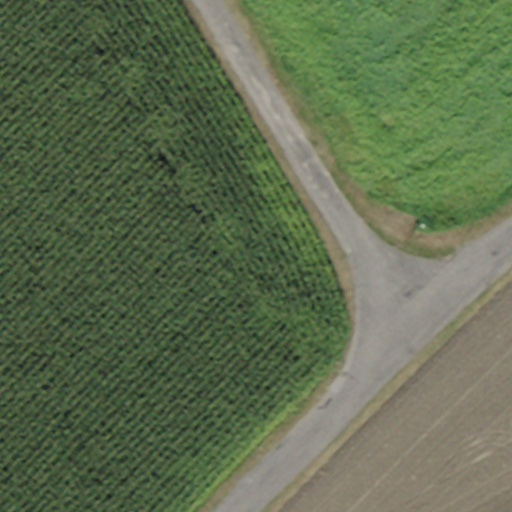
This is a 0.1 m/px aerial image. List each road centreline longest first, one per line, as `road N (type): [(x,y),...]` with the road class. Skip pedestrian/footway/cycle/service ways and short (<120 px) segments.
road 1 (unclassified): [(416,316),(349,240),(205,0)]
road 2 (unclassified): [(250,511),(416,316)]
road 3 (unclassified): [(416,316),(511,231)]
